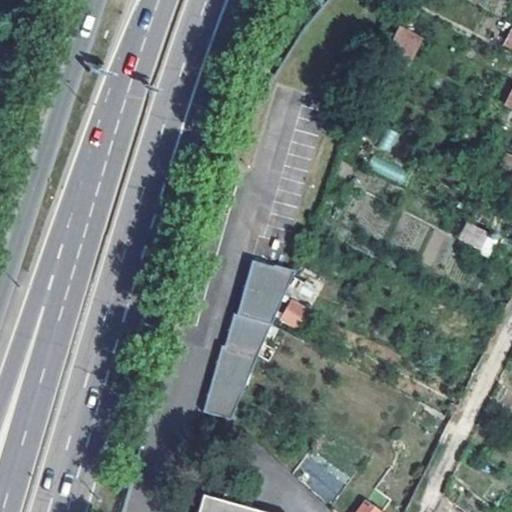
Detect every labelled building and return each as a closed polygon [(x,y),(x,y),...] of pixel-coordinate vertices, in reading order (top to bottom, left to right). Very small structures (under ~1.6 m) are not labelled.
[(387,52),(412,62),(423,35),(399,25),(387,52)] [(511,28),(510,27),(502,46),(511,49),(511,28)] [(373,157),(368,169),(401,181),(405,169),(373,157)] [(491,235),(468,224),(459,241),(482,252),(491,235)] [(307,245),(303,255),(316,261),(321,252),(307,245)] [(204,410),(232,418),(289,286),(294,277),(296,271),(274,264),(272,265),(252,261),(236,314),(234,314),(224,346),(222,346),(204,410)] [(302,281),(294,277),(289,286),(297,291),(302,281)] [(308,285),(302,281),(297,291),(304,294),(308,285)] [(294,325),(304,306),(293,301),(284,320),(294,325)] [(295,479),(332,501),(346,479),(309,457),(295,479)] [(382,511),(385,509),(368,497),(357,511),(382,511)] [(250,511),(201,498),(196,511),(250,511)]
